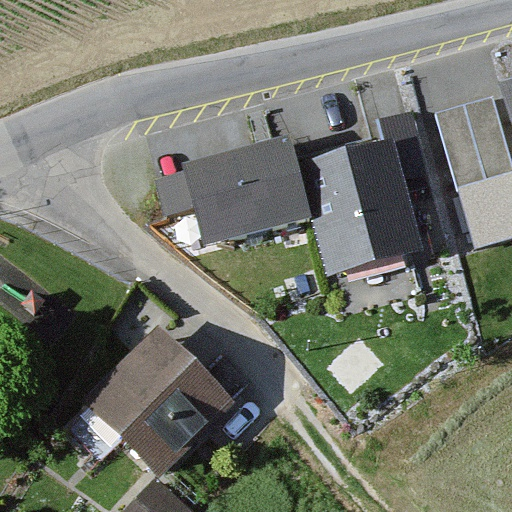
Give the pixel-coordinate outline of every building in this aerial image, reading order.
[(511,80),(503,83),(511,116),(511,80)] [(511,169),(511,165),(491,98),(435,115),(458,187),(511,169)] [(371,155),(302,176),(334,282),(412,259),(392,189),(417,181),(399,122),(364,132),(371,155)] [(300,211),(281,143),(159,177),(169,211),(200,203),(209,237),(300,211)] [(91,413),(166,488),(247,407),(172,333),(91,413)]
